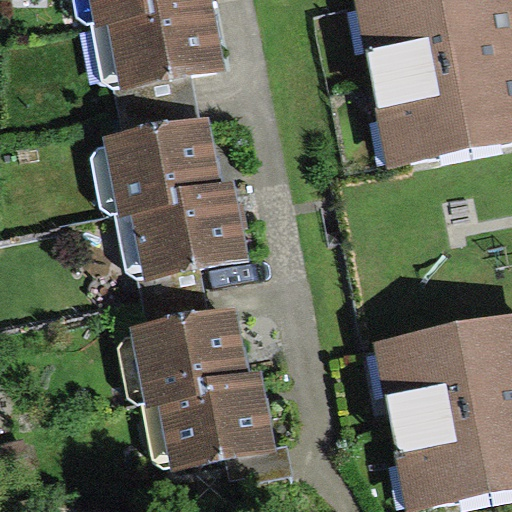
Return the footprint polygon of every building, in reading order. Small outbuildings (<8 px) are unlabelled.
[(95,22),(96,28),(159,12),(157,0),(75,0),(78,16),(87,24),(95,22)] [(157,0),(159,12),(96,28),(104,82),(112,89),(121,88),(122,94),(224,71),(210,0),(157,0)] [(511,146),(511,15),(509,0),(475,0),(358,21),(371,91),(384,169),(511,146)] [(209,117),(103,136),(105,147),(98,149),(90,158),(101,207),(109,215),(115,217),(183,203),(180,189),(220,182),(209,117)] [(183,203),(115,217),(128,273),(139,282),(249,257),(233,180),(220,182),(180,189),(183,203)] [(236,305),(129,326),(133,337),(126,338),(119,349),(129,399),(137,405),(143,403),(144,408),(209,395),(206,379),(250,371),(236,305)] [(511,342),(377,366),(390,440),(403,511),(439,511),(511,499),(511,342)] [(209,395),(144,408),(154,460),(162,468),(170,466),(171,472),(275,449),(261,369),(250,371),(206,379),(209,395)]
